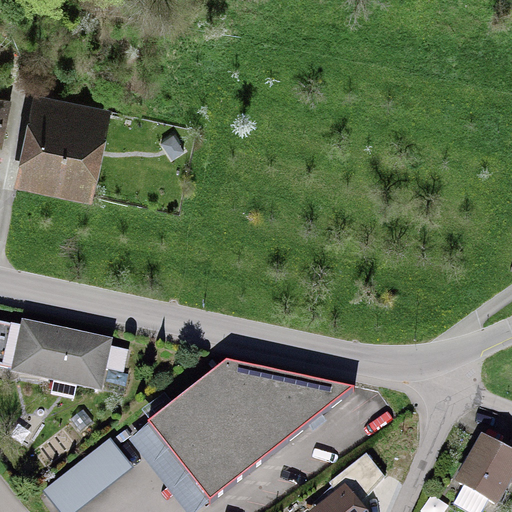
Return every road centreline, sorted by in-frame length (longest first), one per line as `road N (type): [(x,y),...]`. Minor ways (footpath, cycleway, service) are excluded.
road 1 (residential): [(0,284),(365,361),(432,363)]
road 2 (residential): [(402,511),(442,413),(432,363)]
